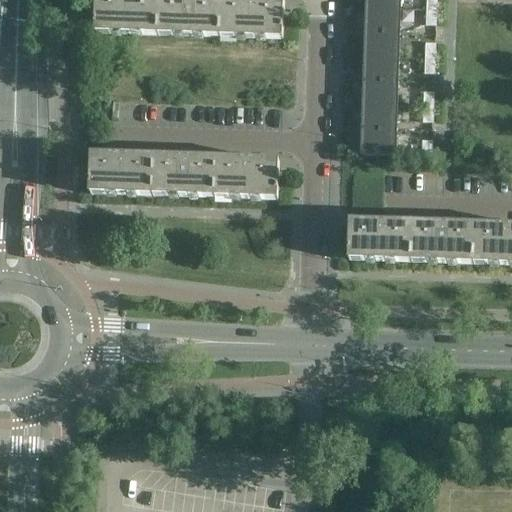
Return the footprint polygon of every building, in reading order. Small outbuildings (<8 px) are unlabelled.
[(159,0),(96,0),(95,35),(158,37),(159,0)] [(221,0),(159,0),(158,37),(220,39),(221,0)] [(284,2),(235,0),(221,0),(220,39),(283,41),(284,2)] [(400,11),(400,0),(365,0),(365,10),(400,11)] [(437,12),(437,0),(426,0),(426,12),(437,12)] [(399,35),(400,11),(365,10),(365,34),(399,35)] [(436,27),(437,12),(426,12),(426,27),(436,27)] [(398,60),(399,35),(365,34),(364,58),(398,60)] [(425,45),(425,61),(435,61),(436,46),(425,45)] [(397,84),(398,60),(364,58),(363,83),(397,84)] [(435,76),(435,61),(425,61),(424,76),(435,76)] [(397,108),(397,84),(363,83),(362,107),(397,108)] [(434,109),(434,94),(424,94),(423,109),(434,109)] [(396,132),(397,108),(362,107),(362,131),(396,132)] [(433,125),(434,109),(423,109),(423,124),(433,125)] [(395,156),(396,132),(362,131),(361,156),(374,157),(374,158),(379,158),(379,157),(396,158),(396,156),(395,156)] [(422,142),(422,158),(432,159),(432,143),(422,142)] [(154,158),(91,156),(90,196),(153,198),(154,158)] [(216,160),(154,158),(153,198),(215,200),(216,160)] [(279,162),(216,160),(215,200),(278,202),(279,162)] [(412,224),(350,222),(348,262),(411,264),(412,224)] [(474,226),(412,224),(411,264),(473,266),(474,226)] [(511,227),(474,226),(473,266),(511,267),(511,227)]
